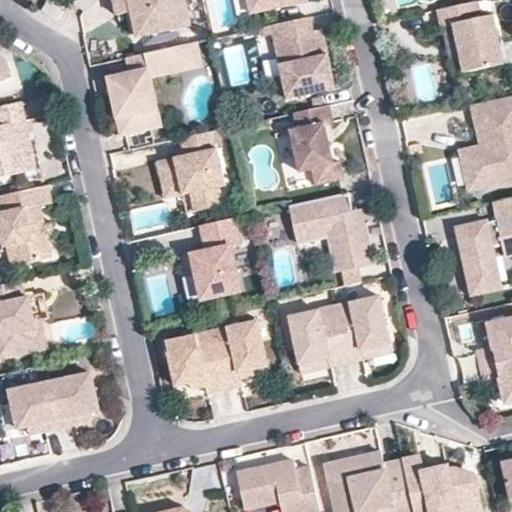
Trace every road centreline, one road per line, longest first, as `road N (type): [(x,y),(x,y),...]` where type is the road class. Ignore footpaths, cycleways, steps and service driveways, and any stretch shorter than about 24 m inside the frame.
road 1 (residential): [(151,453),(70,51),(0,6)]
road 2 (residential): [(352,0),(428,347),(426,375),(414,389)]
road 3 (residential): [(414,389),(151,453)]
road 4 (residential): [(151,453),(0,485)]
